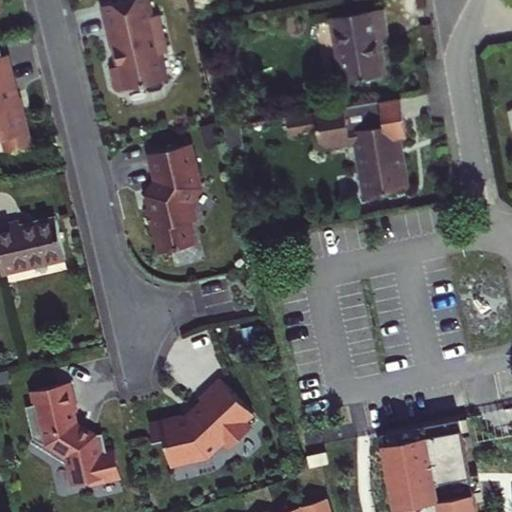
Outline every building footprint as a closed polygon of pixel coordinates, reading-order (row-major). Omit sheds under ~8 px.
[(145,0),(123,0),(98,6),(105,33),(108,35),(116,71),(111,72),(113,81),(115,91),(121,94),(144,89),(148,92),(159,89),(162,85),(161,80),(164,79),(158,54),(155,38),(162,36),(156,14),(149,16),(145,0)] [(386,24),(384,9),(331,17),(342,81),(385,74),(380,40),(389,38),(386,24)] [(5,53),(0,54),(0,138),(6,137),(9,149),(31,142),(25,119),(18,95),(17,96),(5,53)] [(344,107),(315,112),(321,146),(347,143),(350,160),(358,158),(365,196),(408,188),(399,139),(405,138),(404,130),(402,123),(399,98),(344,107)] [(197,193),(187,149),(148,158),(154,186),(146,200),(147,206),(148,213),(143,214),(149,235),(154,234),(159,257),(191,250),(185,226),(193,225),(188,207),(197,193)] [(0,273),(0,274),(65,259),(56,220),(19,228),(18,222),(4,225),(0,225),(0,273)] [(180,414),(148,423),(152,439),(163,437),(169,464),(206,455),(222,439),(229,445),(249,425),(243,419),(251,411),(219,377),(209,387),(198,397),(201,400),(193,407),(194,413),(181,416),(180,414)] [(73,394),(69,380),(29,391),(32,403),(26,405),(35,438),(46,444),(43,448),(65,461),(69,460),(74,481),(88,478),(97,476),(98,479),(119,474),(113,447),(104,449),(100,430),(92,433),(78,423),(74,410),(77,409),(73,394)] [(488,511),(468,418),(383,435),(396,511),(488,511)] [(326,451),(307,455),(310,469),(329,465),(326,451)] [(332,511),(328,497),(280,511),(332,511)]
